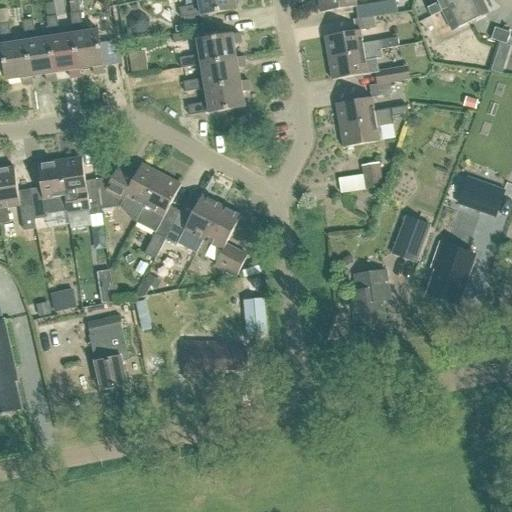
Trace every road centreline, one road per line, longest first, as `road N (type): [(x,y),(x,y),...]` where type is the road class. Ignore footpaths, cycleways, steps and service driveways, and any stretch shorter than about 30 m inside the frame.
road 1 (unclassified): [(0,472),(301,412)]
road 2 (residential): [(0,132),(131,116),(275,198)]
road 3 (residential): [(301,412),(275,198)]
road 4 (unclassified): [(301,412),(511,371)]
road 5 (residential): [(275,198),(303,129),(281,0)]
